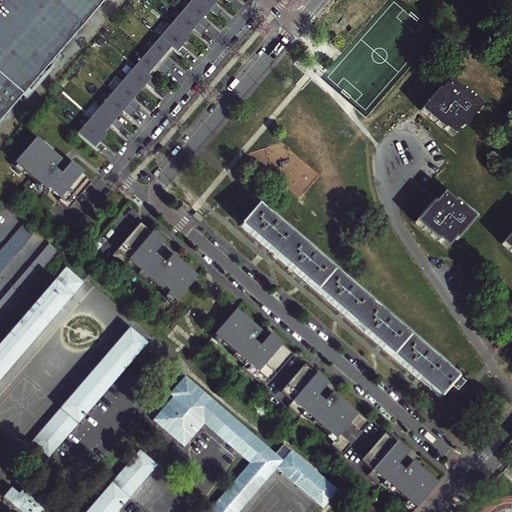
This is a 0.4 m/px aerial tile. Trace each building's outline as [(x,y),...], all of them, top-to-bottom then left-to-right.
[(0,0),(0,120),(104,0),(0,0)] [(190,0),(78,132),(101,152),(106,146),(100,141),(107,133),(106,131),(112,123),(120,130),(125,124),(117,117),(124,109),(132,116),(141,105),(134,98),(140,90),(145,85),(148,82),(155,88),(160,83),(152,76),(159,68),(166,74),(176,63),(168,57),(175,49),(183,56),(188,50),(182,45),(190,37),(188,35),(194,27),(202,34),(212,23),(204,16),(211,8),(218,15),(223,9),(216,2),(217,0),(229,0),(230,1),(230,0),(190,0)] [(479,106),(449,80),(423,110),(453,136),(479,106)] [(37,137),(16,161),(48,189),(50,186),(62,196),(60,199),(70,207),(92,181),(71,162),(66,168),(62,165),(59,163),(62,159),(37,137)] [(474,218),(443,192),(418,222),(448,249),(474,218)] [(298,239),(258,205),(240,226),(280,260),(298,239)] [(192,217),(199,223),(204,217),(197,211),(192,217)] [(19,227),(30,236),(35,231),(24,221),(19,227)] [(113,254),(125,264),(131,256),(170,290),(168,292),(177,300),(198,276),(173,254),(169,258),(163,252),(168,246),(141,222),(113,254)] [(15,232),(26,242),(30,236),(19,227),(15,232)] [(10,238),(21,247),(26,242),(15,232),(10,238)] [(10,238),(5,243),(16,252),(21,247),(10,238)] [(338,274),(298,239),(280,260),(320,294),(338,274)] [(1,248),(12,257),(16,252),(5,243),(1,248)] [(49,243),(44,249),(55,258),(60,252),(49,243)] [(0,249),(0,257),(7,263),(12,257),(1,248),(0,249)] [(44,249),(39,254),(51,264),(55,258),(44,249)] [(39,254),(35,259),(46,269),(51,264),(39,254)] [(35,259),(30,265),(41,275),(46,269),(35,259)] [(25,270),(37,280),(41,275),(30,265),(25,270)] [(0,380),(85,282),(68,267),(0,345),(0,380)] [(32,285),(37,280),(25,270),(21,275),(32,285)] [(378,308),(338,274),(320,294),(360,329),(378,308)] [(32,285),(21,275),(16,281),(27,290),(32,285)] [(27,290),(16,281),(11,287),(23,296),(27,290)] [(11,287),(7,292),(18,302),(23,296),(11,287)] [(7,292),(2,297),(13,307),(18,302),(7,292)] [(2,297),(0,299),(0,304),(9,312),(13,307),(2,297)] [(0,314),(4,317),(9,312),(0,304),(0,314)] [(418,342),(378,308),(360,329),(400,363),(418,342)] [(243,366),(266,386),(274,377),(251,357),(262,344),(285,364),(293,354),(270,334),(265,340),(258,335),(262,331),(236,309),(215,333),(247,361),(243,366)] [(147,343),(129,327),(31,441),(48,456),(126,366),(147,343)] [(447,367),(418,342),(400,363),(429,388),(447,367)] [(262,344),(251,357),(274,377),(285,364),(262,344)] [(282,391),(293,400),(316,374),(305,364),(282,391)] [(464,382),(447,367),(429,388),(441,398),(449,388),(455,393),(464,382)] [(293,400),(288,405),(300,416),(305,411),(336,438),(332,443),(343,453),(352,443),(341,434),(351,422),(362,432),(370,422),(359,412),(358,414),(332,392),(329,396),(322,391),(328,384),(316,374),(293,400)] [(256,462),(271,444),(247,424),(191,375),(176,393),(179,396),(172,404),(159,419),(190,446),(210,422),(256,462)] [(385,433),(362,460),(372,469),(395,443),(385,433)] [(256,462),(213,511),(243,511),(282,467),(329,507),(344,490),(289,443),(281,453),(271,444),(256,462)] [(368,474),(380,485),(385,480),(417,508),(438,483),(412,461),(409,465),(402,460),(408,453),(395,443),(372,469),(368,474)] [(112,482),(85,511),(116,511),(158,464),(141,449),(112,482)] [(3,496),(21,511),(39,511),(44,506),(23,488),(18,493),(11,487),(3,496)]
